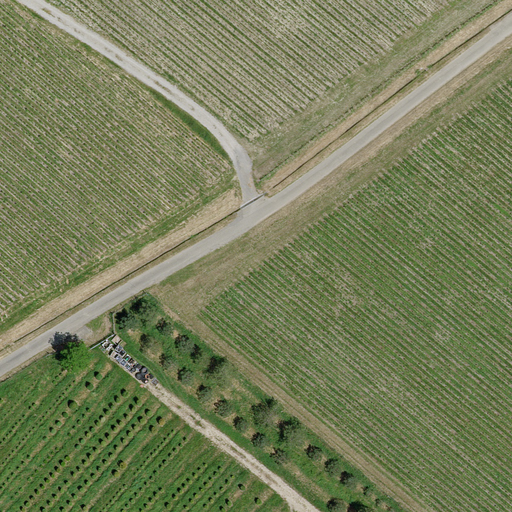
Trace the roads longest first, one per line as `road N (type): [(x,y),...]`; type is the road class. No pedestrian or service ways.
road 1 (unclassified): [(511,25),(257,217),(0,369)]
road 2 (track): [(257,217),(250,175),(229,135),(27,0)]
road 3 (track): [(49,338),(113,350),(310,511)]
